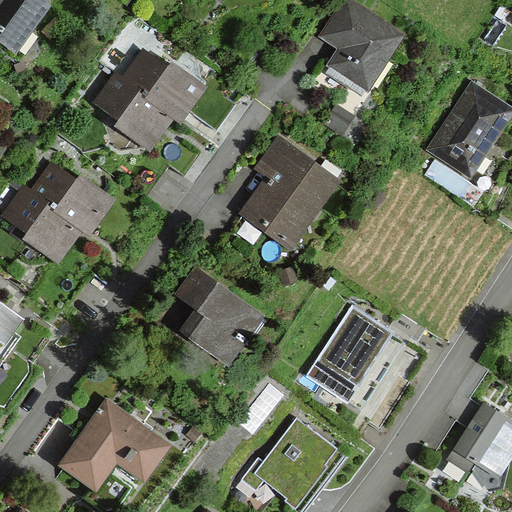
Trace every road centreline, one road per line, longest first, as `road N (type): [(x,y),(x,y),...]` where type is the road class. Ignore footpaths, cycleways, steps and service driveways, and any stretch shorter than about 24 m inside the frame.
road 1 (residential): [(0,472),(283,84)]
road 2 (residential): [(511,282),(356,511)]
